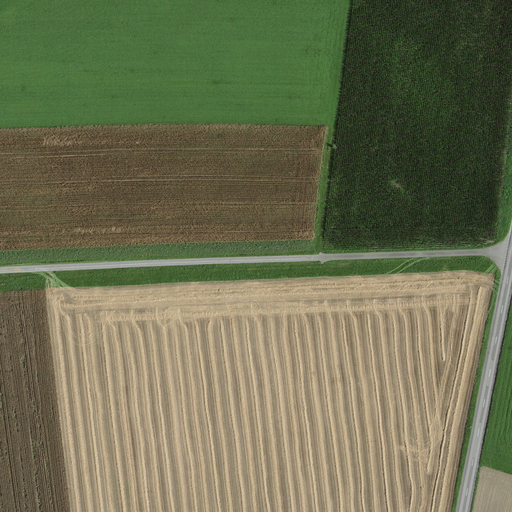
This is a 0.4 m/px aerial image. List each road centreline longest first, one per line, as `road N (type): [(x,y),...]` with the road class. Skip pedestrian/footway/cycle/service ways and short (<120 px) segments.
road 1 (track): [(511,254),(0,270)]
road 2 (tertiary): [(511,257),(462,511)]
